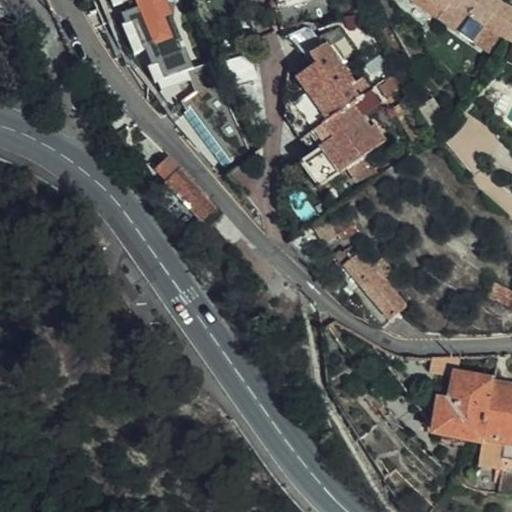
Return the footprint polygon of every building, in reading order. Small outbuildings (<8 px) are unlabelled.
[(0,0),(0,17),(10,13),(4,0),(0,0)] [(109,0),(111,4),(124,0),(133,0),(136,7),(119,13),(124,23),(121,24),(132,50),(145,46),(150,63),(157,62),(163,78),(187,70),(193,68),(173,19),(173,0),(109,0)] [(269,0),(266,9),(274,10),(282,29),(303,21),(307,14),(301,0),(269,0)] [(483,28),(506,39),(511,25),(511,9),(499,4),(492,0),(415,0),(412,6),(473,45),(483,28)] [(497,60),(506,39),(483,28),(473,45),(497,60)] [(341,35),(335,39),(340,47),(346,44),(341,35)] [(340,47),(335,39),(311,51),(320,66),(343,52),(340,47)] [(315,62),(311,65),(317,75),(322,72),(315,62)] [(193,68),(187,70),(195,93),(182,103),(186,110),(190,108),(231,163),(247,150),(209,63),(193,68)] [(317,75),(311,65),(299,72),(288,79),(317,128),(351,105),(366,95),(356,83),(352,86),(356,92),(348,97),(344,92),(347,90),(332,65),(322,72),(317,75)] [(351,105),(317,128),(299,140),(311,155),(299,164),(318,189),(348,168),(364,156),(383,143),(372,126),(367,129),(351,105)] [(374,168),(364,156),(348,168),(359,179),(374,168)] [(280,168),(276,176),(283,188),(299,180),(289,162),(277,163),(280,168)] [(199,222),(214,208),(182,177),(176,171),(162,185),(199,222)] [(339,226),(330,213),(321,220),(329,233),(334,230),(342,242),(360,229),(353,217),(339,226)] [(347,270),(396,319),(413,303),(390,280),(399,271),(385,257),(375,266),(362,253),(360,255),(352,248),(345,254),(343,252),(332,261),(344,273),(347,270)] [(511,298),(511,280),(504,277),(496,290),(511,298)] [(492,384),(492,381),(454,375),(452,393),(450,403),(439,401),(435,435),(482,441),(492,384)] [(511,387),(492,384),(482,441),(477,465),(501,470),(503,460),(511,461),(511,387)] [(452,393),(441,391),(439,401),(450,403),(452,393)]
